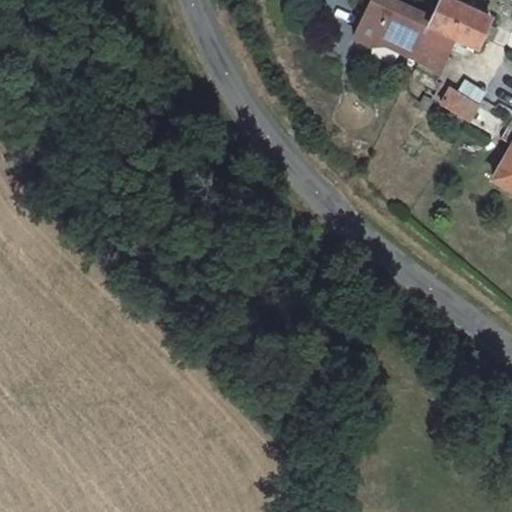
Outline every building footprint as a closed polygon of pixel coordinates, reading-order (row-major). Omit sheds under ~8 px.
[(448,0),(439,0),(431,19),(391,0),(370,0),(353,38),(369,45),(384,44),(412,57),(439,71),(449,47),(454,49),(459,39),(476,47),(481,35),(487,24),(489,19),(448,0)] [(487,24),(481,35),(490,40),(495,28),(487,24)] [(412,69),(401,62),(393,75),(404,82),(412,69)] [(469,120),(478,106),(449,88),(440,104),(469,120)] [(432,101),(424,96),(419,105),(426,109),(432,101)] [(504,122),(478,106),(469,120),(495,137),(504,122)] [(511,146),(493,179),(511,189),(511,146)]
